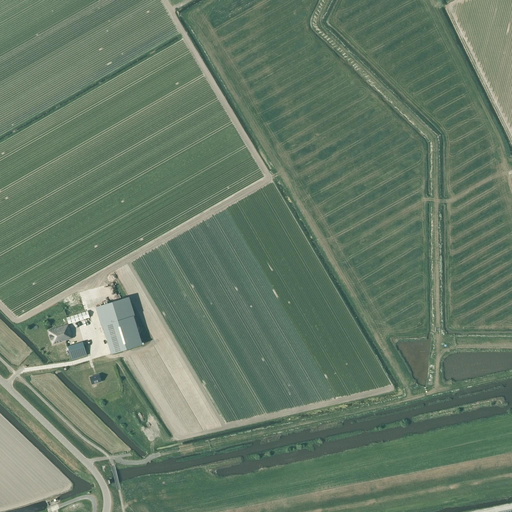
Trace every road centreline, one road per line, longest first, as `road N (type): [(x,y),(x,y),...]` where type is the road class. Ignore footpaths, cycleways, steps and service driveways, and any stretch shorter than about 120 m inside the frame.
road 1 (track): [(84,461),(144,461),(435,389),(435,200),(423,199)]
road 2 (track): [(435,200),(434,140),(317,22),(328,0)]
road 3 (tertiary): [(106,511),(104,487),(91,468),(0,379)]
road 4 (track): [(460,0),(450,12),(511,138)]
